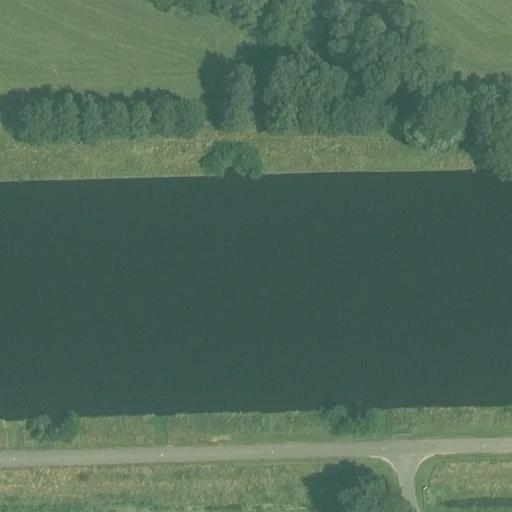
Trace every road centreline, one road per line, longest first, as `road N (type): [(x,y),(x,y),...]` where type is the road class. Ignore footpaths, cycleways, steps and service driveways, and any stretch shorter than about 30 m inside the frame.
road 1 (track): [(0,155),(511,142)]
road 2 (unclassified): [(404,450),(0,463)]
